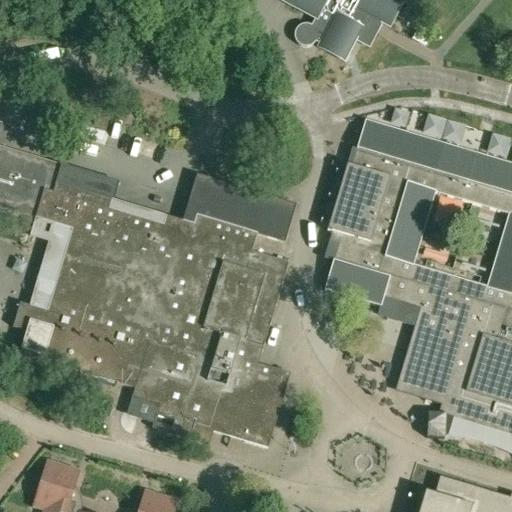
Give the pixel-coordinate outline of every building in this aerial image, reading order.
[(280,0),(287,4),(316,19),(310,27),(303,23),(299,23),(294,25),(290,29),(289,34),(289,39),(291,43),(295,46),(300,48),(305,48),(310,45),(314,40),(319,43),(316,48),(342,63),(353,43),(368,18),(389,31),(403,4),(395,0),(280,0)] [(85,144),(88,128),(54,120),(50,136),(85,144)] [(511,171),(477,161),(475,161),(367,129),(353,175),(345,172),(326,236),(332,238),(345,242),(337,267),(336,272),(329,294),(337,296),(382,309),(385,310),(387,303),(410,310),(423,314),(418,331),(405,375),(404,379),(399,397),(443,410),(441,419),(429,418),(427,444),(430,444),(439,445),(444,445),(445,442),(454,443),(467,445),(478,447),(490,451),(501,455),(511,458),(511,171)] [(0,208),(35,218),(53,224),(48,244),(46,249),(29,310),(19,307),(14,323),(13,328),(26,332),(20,353),(40,359),(37,367),(98,384),(126,393),(123,400),(124,401),(131,403),(153,409),(151,417),(168,422),(164,434),(201,445),(209,447),(212,434),(216,422),(247,431),(244,444),(267,450),(282,400),(284,393),(275,390),(280,373),(257,367),(287,265),(251,254),(256,237),(284,245),(295,207),(208,181),(191,238),(110,214),(112,205),(54,188),(60,168),(24,157),(0,149),(0,208)] [(42,511),(168,511),(172,501),(145,493),(140,508),(139,511),(72,511),(75,506),(69,504),(74,488),(79,473),(52,465),(45,488),(40,486),(33,509),(42,511)] [(511,511),(511,500),(440,479),(435,497),(425,494),(419,511),(511,511)]
